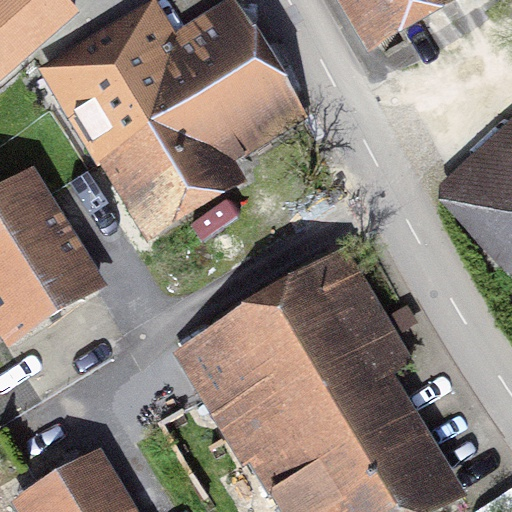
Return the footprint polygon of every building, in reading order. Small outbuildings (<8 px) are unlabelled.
[(0,0),(0,78),(69,18),(53,0),(0,0)] [(348,0),(374,44),(449,0),(348,0)] [(230,14),(144,67),(124,34),(87,56),(100,77),(59,101),(98,167),(116,156),(264,67),(230,14)] [(288,108),(264,67),(116,156),(155,219),(215,183),(202,163),(288,108)] [(511,167),(474,202),(511,243),(511,167)] [(26,184),(0,199),(0,331),(7,343),(92,290),(26,184)] [(278,511),(415,511),(434,501),(304,283),(179,358),(242,464),(248,461),(278,511)] [(20,509),(21,511),(119,511),(92,466),(20,509)]
